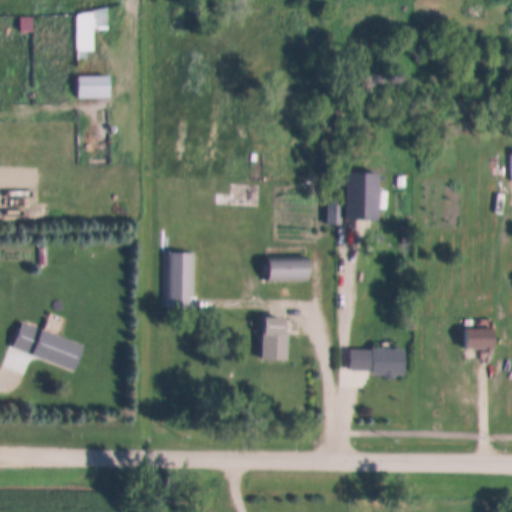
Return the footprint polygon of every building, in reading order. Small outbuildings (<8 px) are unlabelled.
[(86,48),(99,48),(99,29),(113,29),(113,17),(86,17),(86,48)] [(90,98),(116,98),(116,79),(90,79),(90,98)] [(202,294),(202,255),(178,255),(178,294),(202,294)] [(315,261),(277,261),(277,281),(315,281),(315,261)] [(293,358),(293,321),(270,321),(270,358),(293,358)] [(82,369),(91,345),(31,322),(22,347),(82,369)] [(499,351),(498,329),(473,330),(474,352),(499,351)] [(364,371),(412,369),(411,350),(363,352),(364,371)]
